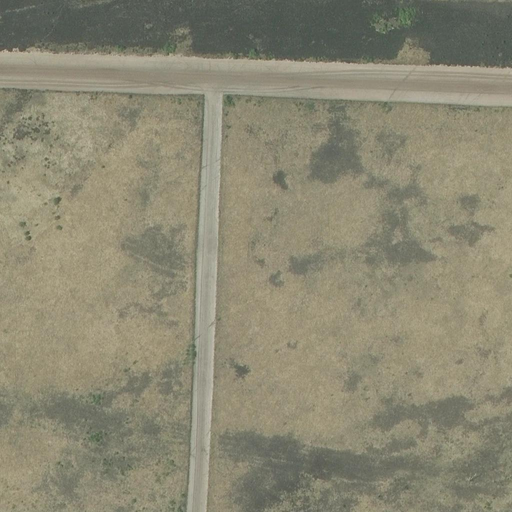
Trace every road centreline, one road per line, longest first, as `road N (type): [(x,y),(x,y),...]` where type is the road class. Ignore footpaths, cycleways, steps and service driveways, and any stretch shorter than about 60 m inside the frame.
road 1 (track): [(0,73),(511,91)]
road 2 (track): [(214,81),(195,511)]
